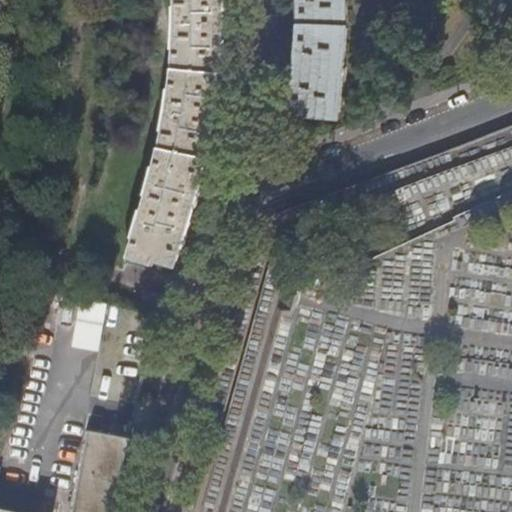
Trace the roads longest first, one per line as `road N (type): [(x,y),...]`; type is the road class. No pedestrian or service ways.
road 1 (secondary): [(144,511),(237,190)]
road 2 (residential): [(237,190),(325,172),(511,100)]
road 3 (secondary): [(261,0),(259,98),(237,190)]
